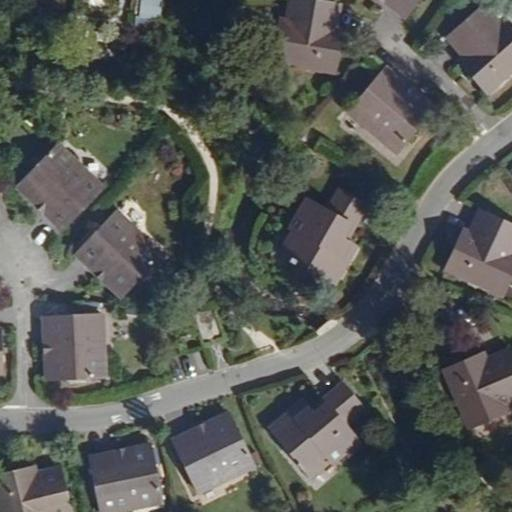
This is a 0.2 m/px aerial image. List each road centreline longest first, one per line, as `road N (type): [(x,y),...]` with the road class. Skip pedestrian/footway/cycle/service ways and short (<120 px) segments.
road 1 (residential): [(495,139),(443,189),(350,327),(279,364),(137,409),(30,426)]
road 2 (residential): [(30,426),(26,247)]
road 3 (residential): [(495,139),(402,38)]
